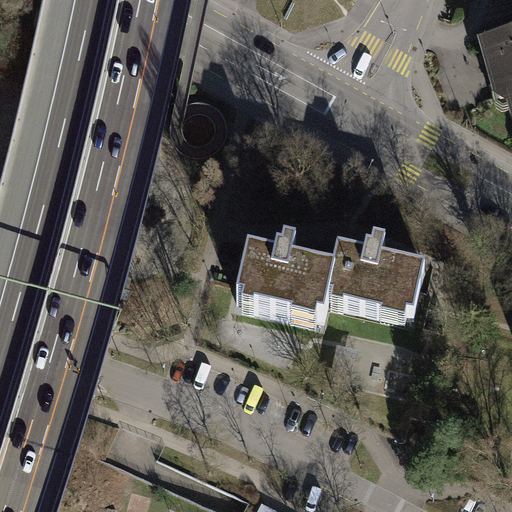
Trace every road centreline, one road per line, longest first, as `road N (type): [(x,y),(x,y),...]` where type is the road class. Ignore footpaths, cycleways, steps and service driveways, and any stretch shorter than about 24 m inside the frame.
road 1 (motorway): [(10,511),(90,262),(153,0)]
road 2 (residential): [(0,352),(176,398),(405,511)]
road 3 (motorway): [(89,0),(0,357)]
road 4 (secondary): [(351,119),(136,0)]
road 5 (secondary): [(511,203),(351,119)]
road 6 (residential): [(405,0),(351,119)]
